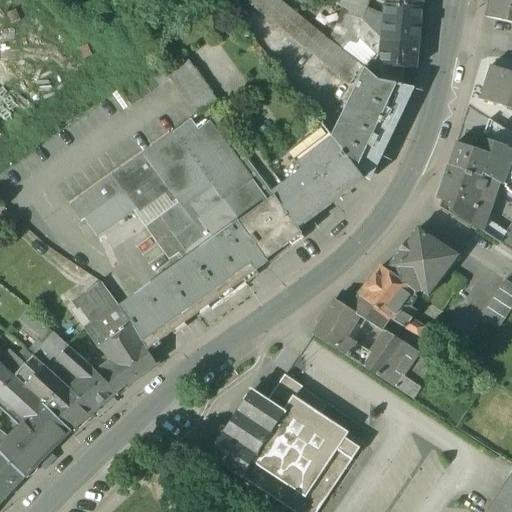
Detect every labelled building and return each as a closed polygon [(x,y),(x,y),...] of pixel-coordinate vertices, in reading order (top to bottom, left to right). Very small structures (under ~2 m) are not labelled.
[(337,49),(278,0),(252,0),(249,4),(323,65),(337,49)] [(357,0),(345,0),(342,7),(344,8),(353,15),(357,0)] [(357,0),(353,15),(352,17),(363,21),(367,11),(369,0),(357,0)] [(422,0),(387,0),(387,5),(422,9),(422,0)] [(511,0),(488,0),(486,8),(502,11),(500,22),(511,24),(511,0)] [(422,9),(387,5),(384,20),(382,43),(418,47),(422,9)] [(353,15),(344,8),(340,21),(348,27),(352,17),(353,15)] [(384,20),(367,11),(363,21),(363,23),(382,43),(384,20)] [(352,17),(348,27),(346,35),(345,39),(344,42),(356,45),(359,35),(363,23),(363,21),(352,17)] [(382,43),(363,23),(359,35),(381,52),(382,43)] [(418,47),(382,43),(381,52),(380,67),(416,70),(418,47)] [(193,63),(171,78),(196,116),(218,101),(193,63)] [(511,73),(491,67),(480,101),(511,111),(511,73)] [(147,69),(128,82),(141,100),(159,87),(147,69)] [(414,91),(378,83),(364,71),(332,138),(339,146),(339,147),(361,178),(369,181),(414,91)] [(128,82),(118,88),(131,107),(141,100),(128,82)] [(188,122),(178,108),(167,117),(176,130),(188,122)] [(268,202),(209,122),(198,130),(190,120),(176,130),(142,154),(176,200),(178,204),(200,233),(205,228),(213,239),(238,222),(239,223),(264,205),(268,202)] [(511,134),(489,120),(482,140),(485,141),(485,140),(506,147),(511,150),(511,134)] [(332,138),(322,125),(295,146),(306,163),(315,175),(331,204),(364,181),(361,178),(339,147),(332,138)] [(481,152),(456,143),(448,166),(481,178),(483,175),(497,182),(498,182),(505,188),(511,175),(511,172),(506,169),(511,158),(511,150),(506,147),(485,140),(485,141),(481,152)] [(315,175),(306,163),(295,146),(267,165),(282,185),(271,193),(297,229),(331,204),(315,175)] [(142,154),(69,205),(81,222),(84,220),(84,218),(104,204),(113,197),(123,190),(136,209),(135,210),(138,213),(154,201),(160,202),(161,198),(165,198),(170,205),(176,200),(142,154)] [(481,178),(448,166),(436,200),(445,203),(474,213),(476,208),(487,212),(497,182),(483,175),(481,178)] [(71,180),(60,187),(67,200),(79,193),(71,180)] [(136,209),(123,190),(113,197),(126,216),(135,210),(136,209)] [(126,216),(113,197),(104,204),(117,222),(126,216)] [(474,213),(445,203),(442,210),(470,228),(472,226),(499,244),(504,234),(484,221),(487,212),(476,208),(474,213)] [(104,204),(84,218),(84,220),(96,237),(117,222),(104,204)] [(178,204),(145,228),(169,261),(178,254),(183,261),(213,239),(205,228),(200,233),(178,204)] [(293,244),(264,205),(239,223),(268,263),(293,244)] [(239,223),(238,222),(213,239),(244,281),(268,263),(239,223)] [(511,225),(510,225),(505,234),(504,234),(499,244),(511,252),(511,225)] [(458,257),(418,228),(396,258),(394,260),(400,264),(395,271),(397,272),(412,282),(408,288),(413,291),(413,293),(422,292),(428,296),(458,257)] [(154,283),(185,324),(244,281),(213,239),(183,261),(154,283)] [(393,277),(380,267),(359,297),(390,320),(405,329),(411,320),(399,311),(402,307),(409,307),(415,299),(413,293),(413,291),(408,288),(412,282),(397,272),(393,277)] [(511,284),(506,280),(482,316),(500,328),(511,309),(511,284)] [(119,307),(101,283),(73,301),(76,307),(80,305),(93,325),(84,330),(97,350),(100,348),(108,361),(94,371),(93,372),(116,393),(126,385),(155,365),(147,351),(133,327),(119,307)] [(185,324),(154,283),(148,287),(119,307),(133,327),(147,351),(179,328),(185,324)] [(359,297),(349,310),(358,316),(381,330),(390,320),(359,297)] [(334,301),(312,336),(346,358),(351,349),(355,343),(346,338),(353,327),(352,326),(354,323),(358,316),(349,310),(334,301)] [(381,330),(358,316),(354,323),(365,330),(366,335),(378,342),(368,358),(362,368),(378,378),(392,355),(401,341),(381,330)] [(432,332),(411,320),(405,329),(427,342),(432,332)] [(55,335),(34,357),(48,370),(58,360),(60,358),(70,349),(55,335)] [(412,349),(401,341),(392,355),(404,362),(412,349)] [(116,393),(93,372),(94,371),(70,349),(60,358),(58,360),(76,376),(77,380),(69,390),(93,412),(116,393)] [(368,358),(355,350),(351,349),(346,358),(362,368),(368,358)] [(28,352),(21,359),(27,365),(34,357),(28,352)] [(27,365),(14,379),(28,392),(40,380),(48,370),(34,357),(27,365)] [(14,379),(0,365),(0,399),(24,422),(3,445),(0,447),(0,452),(25,477),(31,471),(71,431),(14,379)] [(51,374),(48,370),(40,380),(53,392),(56,392),(60,395),(46,408),(71,431),(93,412),(69,390),(51,374)] [(284,377),(267,402),(251,391),(207,455),(292,511),(316,511),(362,444),(320,416),(327,406),(284,377)] [(0,503),(25,477),(0,452),(0,503)] [(511,511),(511,471),(484,511),(511,511)]
